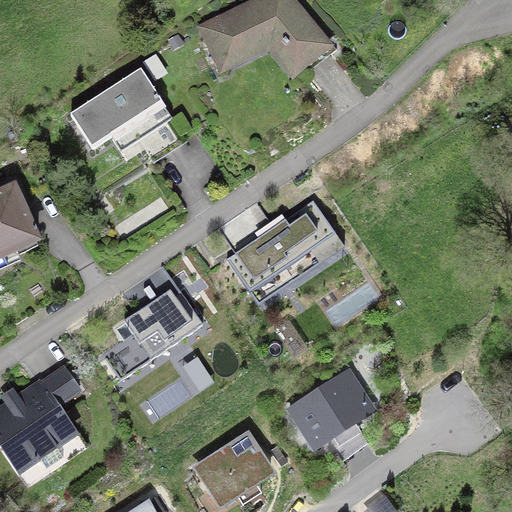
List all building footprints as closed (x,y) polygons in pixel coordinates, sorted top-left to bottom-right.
[(301,66),(325,46),(287,0),(265,0),(204,30),(223,68),(279,40),(301,66)] [(140,71),(71,116),(92,149),(129,126),(152,161),(185,140),(140,71)] [(13,188),(0,194),(0,256),(36,241),(13,188)] [(313,202),(227,260),(249,294),(280,273),(288,286),(344,249),(313,202)] [(175,286),(123,322),(150,361),(202,326),(175,286)] [(38,383),(0,408),(0,441),(27,481),(80,445),(56,409),(79,394),(62,370),(39,385),(38,383)] [(289,411),(314,450),(355,423),(352,418),(369,407),(348,373),(289,411)] [(247,438),(197,470),(220,505),(270,473),(247,438)] [(154,511),(149,501),(130,511),(154,511)]
